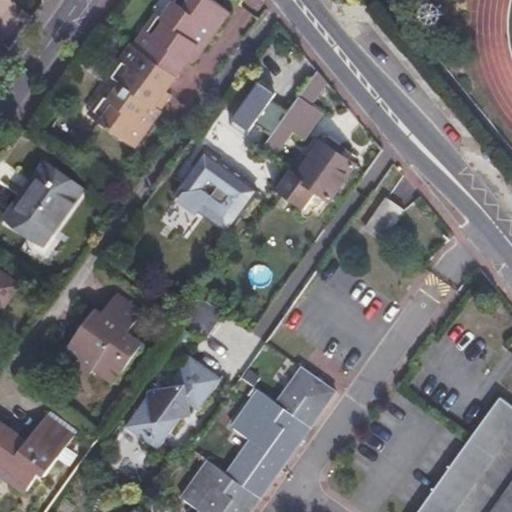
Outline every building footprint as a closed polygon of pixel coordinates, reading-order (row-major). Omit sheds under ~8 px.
[(157,17),(134,47),(177,78),(188,63),(197,50),(202,54),(231,15),(210,0),(183,0),(179,7),(177,5),(164,22),(157,17)] [(110,102),(97,120),(136,149),(162,113),(160,111),(155,108),(166,93),(177,78),(134,47),(133,45),(110,76),(120,84),(108,101),(110,102)] [(197,50),(188,63),(193,67),(202,54),(197,50)] [(275,157),(328,83),(318,71),(264,148),(275,157)] [(227,122),(246,135),(276,93),(257,80),(227,122)] [(155,108),(160,111),(171,97),(166,93),(155,108)] [(91,116),(97,120),(110,102),(108,101),(105,98),(91,116)] [(204,153),(227,169),(249,138),(246,135),(227,122),(204,153)] [(289,173),(275,192),(303,213),(317,194),(331,204),(357,168),(344,158),(348,151),(326,136),(296,178),(289,173)] [(176,193),(227,230),(256,190),(227,169),(204,153),(176,193)] [(0,210),(5,215),(32,185),(4,160),(0,164),(0,210)] [(14,225),(47,248),(87,193),(49,165),(34,186),(38,189),(14,225)] [(405,215),(388,202),(367,232),(384,245),(405,215)] [(0,306),(3,309),(19,286),(0,272),(0,306)] [(80,362),(94,372),(114,386),(143,345),(128,335),(143,314),(115,295),(101,315),(95,311),(66,352),(80,362)] [(208,338),(224,315),(199,298),(183,320),(183,321),(208,338)] [(150,446),(157,451),(181,419),(175,415),(184,403),(198,413),(221,382),(189,358),(162,394),(154,388),(125,428),(141,440),(139,444),(147,450),(150,446)] [(288,360),(276,379),(285,385),(298,367),(288,360)] [(89,379),(94,372),(80,362),(76,369),(89,379)] [(302,371),(277,406),(257,391),(231,428),(250,441),(226,475),(206,461),(180,498),(199,511),(253,511),(336,395),(302,371)] [(511,406),(502,399),(500,403),(511,411),(511,406)] [(511,511),(511,411),(500,403),(421,511),(459,511),(508,443),(511,445),(511,486),(493,511),(511,511)] [(10,486),(24,495),(39,475),(44,479),(73,438),(47,419),(28,445),(0,425),(0,470),(14,481),(10,486)]
